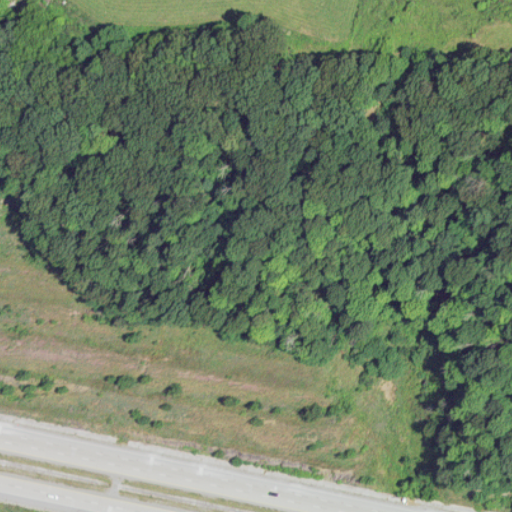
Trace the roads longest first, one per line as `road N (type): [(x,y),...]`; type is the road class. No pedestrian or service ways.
road 1 (motorway): [(357,511),(0,435)]
road 2 (motorway): [(0,481),(146,511)]
